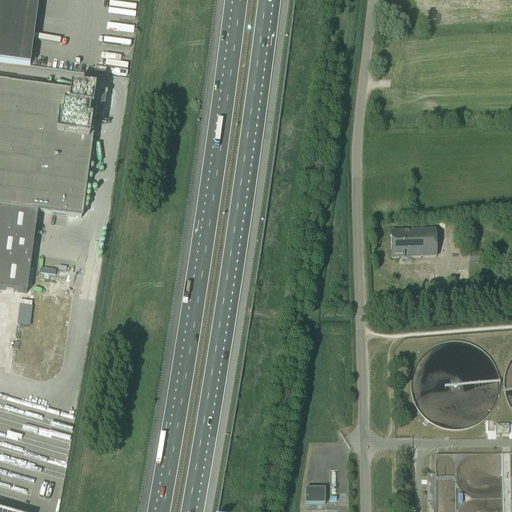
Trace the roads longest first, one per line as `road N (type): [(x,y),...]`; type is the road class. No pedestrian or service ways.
road 1 (track): [(73,511),(161,0)]
road 2 (motorway): [(239,0),(160,511)]
road 3 (motorway): [(187,511),(265,0)]
road 4 (unclassified): [(366,511),(355,152),(371,0)]
